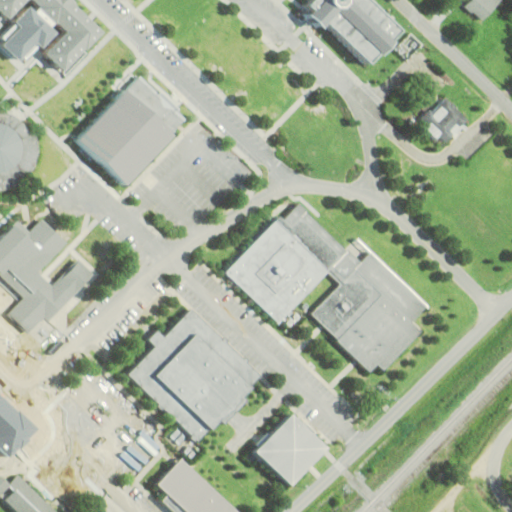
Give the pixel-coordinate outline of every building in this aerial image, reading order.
[(0,0),(64,0),(96,31),(58,70),(40,52),(60,31),(28,0),(22,0),(5,17),(0,12),(0,0)] [(411,31),(378,0),(314,0),(308,7),(334,31),(338,28),(378,66),(411,31)] [(468,0),(463,6),(478,20),(497,0),(468,0)] [(140,77),(126,91),(124,89),(75,140),(124,187),(187,122),(140,77)] [(442,96),(429,110),(426,107),(417,116),(424,123),(421,127),(439,144),(465,117),(442,96)] [(0,110),(9,113),(20,121),(28,133),(34,131),(37,156),(28,175),(12,187),(0,188),(0,110)] [(278,215),(224,271),(276,322),(325,272),(337,284),(308,313),(366,371),(373,363),(379,369),(419,328),(410,318),(422,305),(354,238),(344,248),(296,202),(281,218),(278,215)] [(0,360),(10,370),(38,341),(27,330),(41,315),(46,320),(91,274),(73,257),(47,283),(35,271),(64,242),(38,216),(26,228),(16,218),(0,234),(0,274),(20,294),(7,308),(3,305),(0,308),(0,360)] [(124,372),(192,440),(213,419),(217,422),(239,399),(236,395),(255,376),(188,308),(161,336),(154,329),(145,338),(151,344),(124,372)] [(284,412),(249,448),(284,483),(319,447),(284,412)] [(233,511),(177,456),(173,460),(152,482),(163,493),(158,499),(171,511),(233,511)] [(0,511),(0,479),(4,483),(0,487),(0,511),(15,511),(0,497),(9,487),(5,483),(15,473),(54,511),(0,511)]
